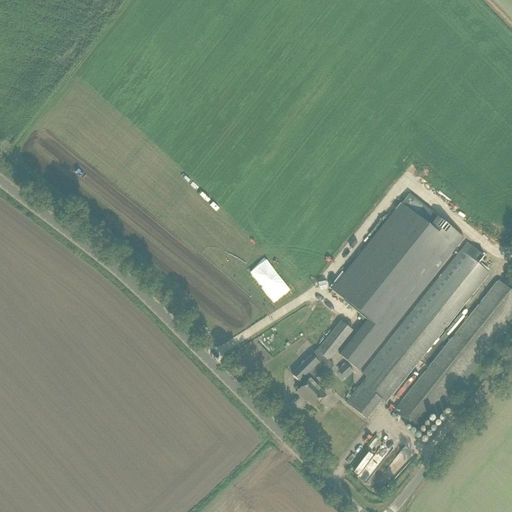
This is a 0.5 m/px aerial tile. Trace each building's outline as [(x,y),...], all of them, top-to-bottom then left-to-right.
[(357,370),(463,238),(437,218),(430,227),(401,204),(331,291),(360,314),(358,317),(365,323),(358,332),(339,356),(357,370)] [(384,404),(489,274),(477,265),(484,257),(467,243),(362,374),(367,378),(361,385),(381,401),(384,404)] [(511,293),(498,282),(394,412),(417,430),(430,414),(435,418),(511,321),(511,293)] [(326,358),(349,329),(340,322),(317,351),(326,358)] [(300,382),(303,385),(296,393),(304,401),(305,399),(314,408),(326,396),(317,387),(319,386),(307,374),(318,363),(311,356),(292,375),(299,382),(300,382)] [(345,364),(339,371),(346,378),(352,372),(345,364)] [(346,404),(366,420),(381,401),(361,385),(346,404)] [(394,472),(400,469),(396,462),(390,465),(394,472)]
